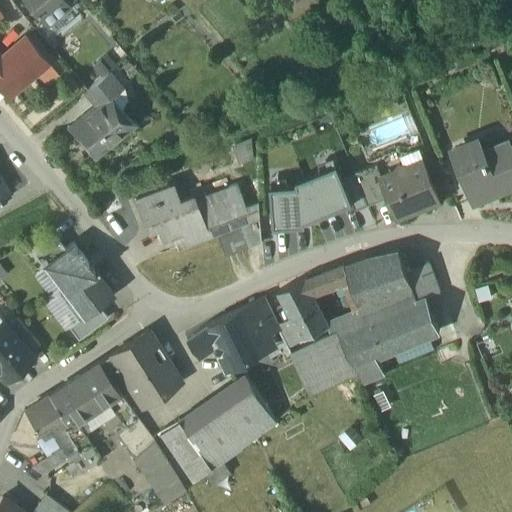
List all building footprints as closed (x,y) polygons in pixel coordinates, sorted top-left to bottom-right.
[(27,0),(45,22),(68,4),(67,3),(64,0),(27,0)] [(2,58),(0,59),(0,85),(8,95),(49,62),(27,37),(2,58)] [(121,88),(109,73),(87,91),(96,102),(98,104),(105,98),(107,100),(121,88)] [(96,102),(66,127),(73,130),(75,128),(92,148),(102,140),(106,145),(131,124),(135,125),(136,124),(130,121),(127,124),(107,100),(105,98),(98,104),(96,102)] [(479,143),(454,153),(473,200),(494,192),(496,196),(511,189),(511,152),(507,140),(482,150),(479,143)] [(399,163),(392,172),(382,176),(380,177),(388,197),(396,217),(438,200),(422,160),(410,165),(399,163)] [(376,163),(353,173),(367,206),(388,197),(380,177),(382,176),(376,163)] [(296,185),(270,187),(273,228),(305,226),(306,222),(352,203),(342,177),(336,165),(296,181),(296,185)] [(355,211),(367,206),(353,173),(342,177),(352,203),(355,211)] [(0,196),(9,192),(0,175),(0,196)] [(169,186),(134,199),(142,218),(146,216),(149,224),(154,222),(162,242),(182,235),(205,226),(196,204),(178,211),(169,186)] [(236,186),(195,201),(196,204),(205,226),(245,210),(236,186)] [(245,210),(205,226),(209,237),(216,235),(241,225),(260,218),(259,206),(245,210)] [(260,218),(241,225),(250,248),(262,244),(260,218)] [(241,225),(216,235),(224,258),(250,248),(241,225)] [(205,226),(182,235),(186,246),(209,237),(205,226)] [(58,239),(35,256),(44,267),(46,265),(45,265),(66,250),(58,239)] [(94,270),(74,244),(66,250),(45,265),(46,265),(62,286),(55,292),(77,321),(84,316),(84,317),(98,306),(113,295),(95,272),(98,269),(97,268),(94,270)] [(399,250),(370,258),(345,266),(350,281),(366,322),(417,301),(406,270),(399,250)] [(429,263),(406,270),(417,301),(426,297),(426,298),(439,292),(429,263)] [(344,264),(326,271),(331,287),(350,281),(345,266),(344,264)] [(326,271),(306,279),(312,293),(331,287),(326,271)] [(306,279),(279,292),(293,321),(301,340),(328,326),(312,293),(306,279)] [(366,322),(339,334),(354,366),(363,383),(385,374),(378,358),(440,332),(426,298),(426,297),(366,322)] [(265,298),(240,310),(246,323),(272,311),(265,298)] [(98,306),(84,317),(84,316),(77,321),(69,328),(78,340),(108,318),(98,306)] [(240,310),(207,326),(215,340),(229,368),(261,352),(246,323),(240,310)] [(8,326),(30,352),(39,345),(17,318),(8,326)] [(0,322),(0,373),(6,380),(34,357),(30,352),(8,326),(3,320),(0,322)] [(293,321),(282,327),(291,346),(302,341),(301,340),(293,321)] [(207,326),(178,346),(187,359),(215,340),(207,326)] [(148,331),(110,356),(123,375),(143,406),(181,382),(148,331)] [(338,332),(292,354),(309,388),(354,366),(339,334),(338,332)] [(110,356),(100,363),(112,382),(123,375),(110,356)] [(93,411),(107,401),(124,428),(138,418),(112,382),(100,363),(99,363),(73,380),(93,411)] [(246,377),(180,422),(196,446),(217,431),(232,452),(275,421),(246,377)] [(93,411),(73,380),(49,395),(49,396),(65,422),(61,425),(72,443),(78,452),(82,458),(95,450),(77,422),(93,411)] [(49,396),(26,411),(43,437),(52,431),(62,449),(72,443),(61,425),(65,422),(49,396)] [(124,428),(116,434),(133,458),(154,440),(138,418),(124,428)] [(178,419),(159,431),(177,458),(196,446),(180,422),(178,419)] [(217,431),(196,446),(177,458),(193,481),(232,452),(217,431)] [(154,440),(133,458),(163,501),(183,487),(154,440)] [(72,443),(62,449),(68,459),(78,452),(72,443)] [(62,449),(31,468),(41,475),(68,459),(62,449)] [(82,458),(74,463),(81,474),(102,461),(95,450),(82,458)] [(69,511),(45,494),(31,511),(69,511)] [(20,511),(1,497),(0,498),(0,511),(20,511)]
